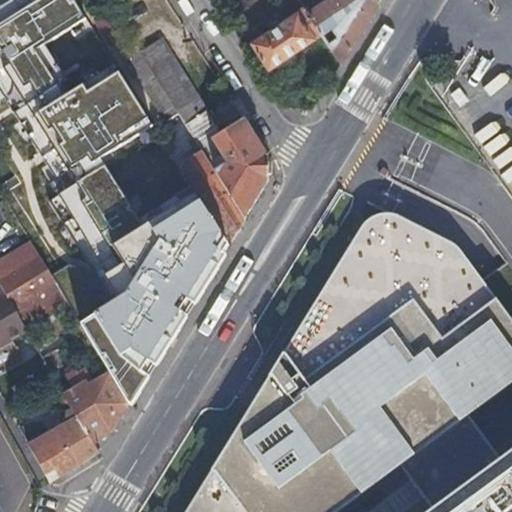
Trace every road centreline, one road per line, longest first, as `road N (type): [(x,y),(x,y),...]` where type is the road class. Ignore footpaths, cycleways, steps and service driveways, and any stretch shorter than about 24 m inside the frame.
road 1 (tertiary): [(102,511),(312,182)]
road 2 (residential): [(194,0),(312,182)]
road 3 (tertiary): [(312,182),(424,0)]
